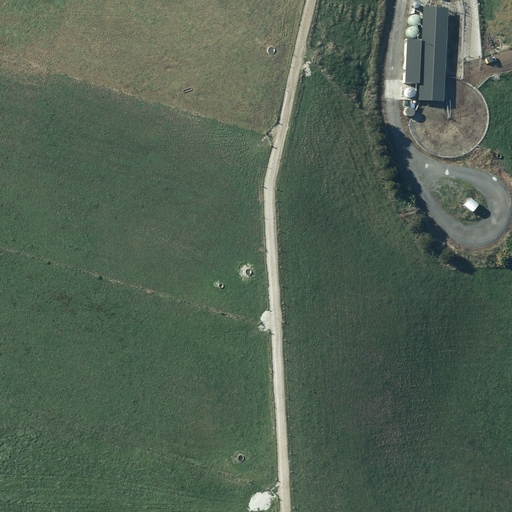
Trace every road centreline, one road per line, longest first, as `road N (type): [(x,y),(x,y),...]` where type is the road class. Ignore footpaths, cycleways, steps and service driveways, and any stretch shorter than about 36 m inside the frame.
road 1 (unknown): [(398,124),(480,157),(489,178),(480,204),(453,214),(425,195),(401,146)]
road 2 (unknown): [(386,0),(380,51),(398,124)]
